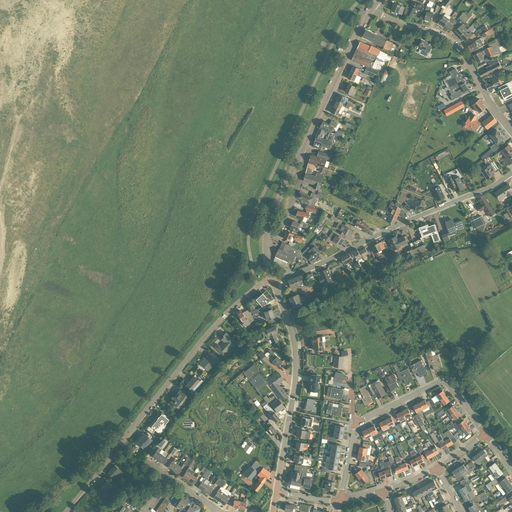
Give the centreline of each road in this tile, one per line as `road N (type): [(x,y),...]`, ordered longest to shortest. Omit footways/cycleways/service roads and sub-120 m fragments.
road 1 (unclassified): [(65,511),(210,331),(272,280)]
road 2 (residential): [(272,280),(511,173)]
road 3 (tertiary): [(276,492),(296,350),(272,280)]
road 4 (residential): [(511,133),(457,47),(373,7)]
road 5 (residential): [(485,433),(446,381),(355,423)]
road 6 (tertiary): [(302,151),(373,7)]
